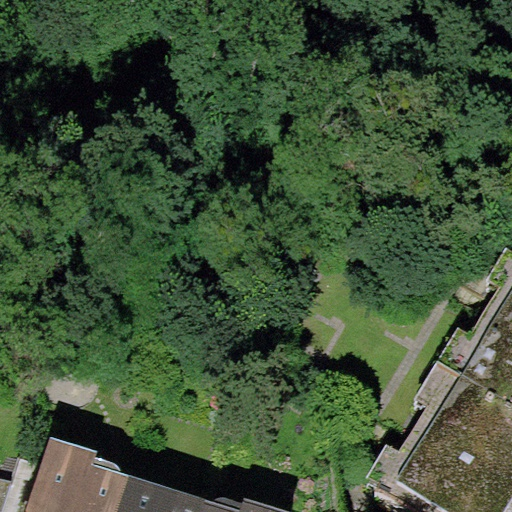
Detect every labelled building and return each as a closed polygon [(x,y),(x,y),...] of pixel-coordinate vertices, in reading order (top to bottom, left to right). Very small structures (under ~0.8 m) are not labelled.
[(369,273),(405,295),(417,275),(381,253),(369,273)] [(511,280),(449,383),(511,421),(511,280)] [(511,511),(511,421),(449,383),(376,503),(390,511),(511,511)] [(122,511),(126,501),(90,489),(94,475),(49,461),(33,511),(122,511)] [(0,511),(1,511),(10,487),(0,483),(0,511)] [(162,511),(126,501),(122,511),(162,511)]
